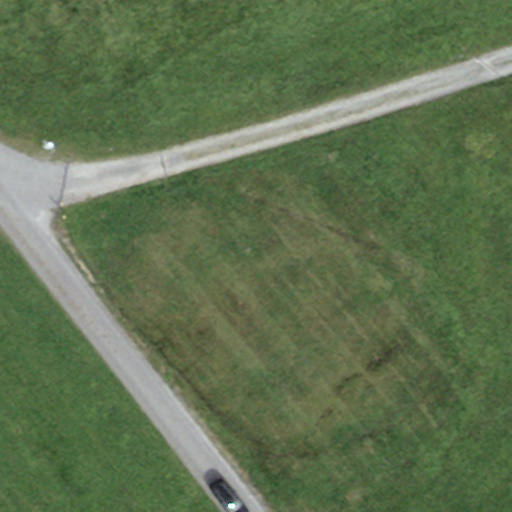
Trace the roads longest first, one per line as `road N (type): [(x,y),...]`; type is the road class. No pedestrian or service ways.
road 1 (track): [(11,210),(511,54)]
road 2 (unclassified): [(242,511),(0,195)]
